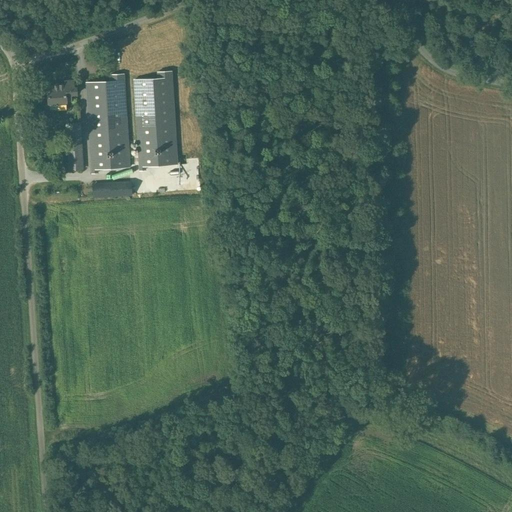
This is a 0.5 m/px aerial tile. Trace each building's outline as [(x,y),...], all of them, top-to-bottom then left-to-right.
[(139,166),(178,164),(172,70),(157,70),(157,77),(133,78),(139,166)] [(74,81),(65,81),(65,84),(47,85),(48,104),(49,104),(49,111),(57,110),(57,102),(66,102),(66,100),(71,100),(71,94),(77,94),(76,88),(74,88),(74,81)] [(123,81),(87,83),(92,168),(128,166),(123,81)] [(66,124),(68,160),(82,159),(79,124),(66,124)] [(82,159),(68,160),(69,170),(82,169),(82,159)] [(129,182),(93,184),(94,196),(130,194),(130,189),(132,189),(132,187),(130,187),(129,182)]
